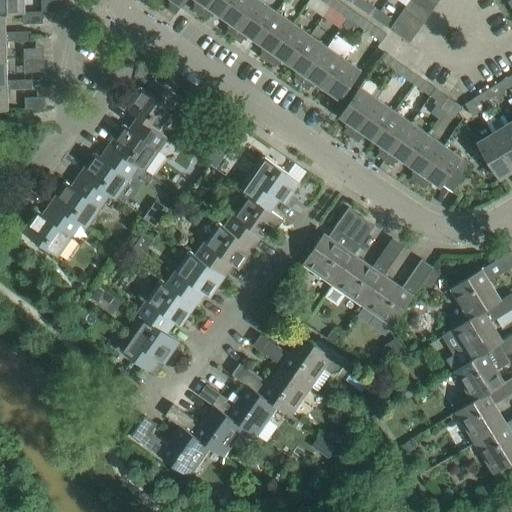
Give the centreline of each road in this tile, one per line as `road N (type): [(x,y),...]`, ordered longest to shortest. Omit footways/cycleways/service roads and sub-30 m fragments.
road 1 (residential): [(162,386),(190,372),(345,168)]
road 2 (residential): [(345,168),(148,31)]
road 3 (residential): [(511,210),(458,229),(429,222),(345,168)]
road 4 (residential): [(102,0),(76,18),(61,43),(65,113),(83,126)]
road 5 (residential): [(0,212),(33,169),(83,126)]
